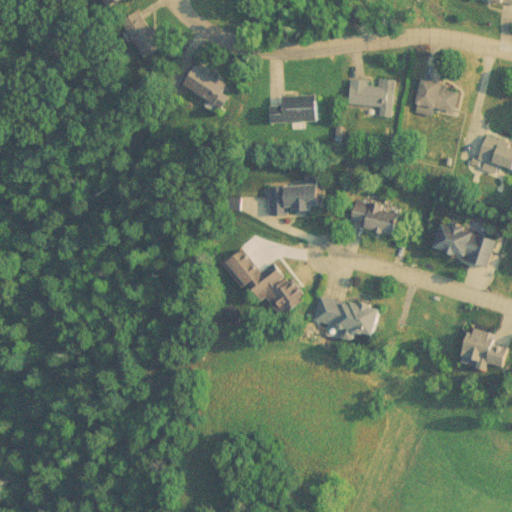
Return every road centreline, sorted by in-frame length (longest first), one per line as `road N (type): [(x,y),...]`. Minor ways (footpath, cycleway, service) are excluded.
road 1 (residential): [(182,0),(244,36),(427,23),(511,39)]
road 2 (residential): [(511,297),(320,243)]
